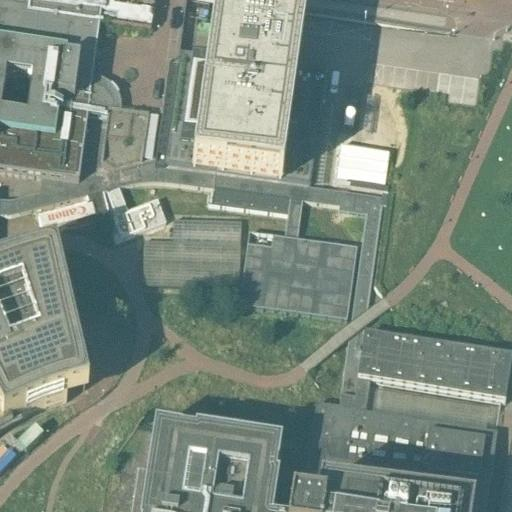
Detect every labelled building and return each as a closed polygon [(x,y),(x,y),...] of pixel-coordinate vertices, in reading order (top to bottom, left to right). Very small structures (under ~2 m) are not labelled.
[(0,0),(0,177),(41,183),(77,188),(87,114),(107,117),(100,171),(112,179),(141,169),(148,119),(108,114),(109,110),(108,107),(107,103),(105,101),(103,98),(100,95),(96,93),(90,93),(100,23),(111,25),(110,29),(151,35),(155,0),(0,0)] [(165,170),(164,172),(308,192),(326,73),(298,69),(305,20),(306,12),(223,0),(216,0),(216,6),(208,56),(180,52),(164,164),(163,170),(165,170)] [(0,221),(12,221),(87,203),(104,199),(105,198),(115,221),(126,216),(119,194),(135,190),(157,188),(190,191),(210,194),(208,209),(286,220),(283,244),(296,245),(302,206),(338,211),(338,216),(365,219),(339,412),(365,416),(369,386),(357,384),(363,338),(383,203),(308,192),(164,172),(165,170),(163,170),(164,164),(141,169),(112,179),(100,171),(107,117),(87,114),(77,188),(41,183),(40,196),(12,204),(0,203),(0,221)] [(350,188),(349,192),(382,197),(381,201),(387,202),(388,192),(384,191),(388,157),(340,150),(335,186),(350,188)] [(104,199),(87,203),(88,207),(38,220),(42,233),(108,216),(104,199)] [(115,221),(107,224),(115,246),(165,227),(156,205),(126,216),(115,221)] [(270,253),(247,250),(238,311),(346,326),(356,254),(296,245),(283,244),(272,242),(270,253)] [(0,432),(4,431),(9,428),(14,426),(19,423),(24,421),(29,419),(34,416),(40,414),(45,412),(50,410),(55,408),(61,407),(66,405),(87,400),(77,357),(71,329),(55,259),(44,261),(34,264),(23,267),(13,270),(3,274),(0,274),(0,432)] [(511,361),(363,338),(357,384),(369,386),(501,407),(505,407),(511,361)] [(501,407),(369,386),(365,416),(497,436),(501,407)] [(485,511),(497,436),(365,416),(339,412),(316,408),(313,426),(299,511),(273,511),(278,484),(275,483),(280,450),(194,437),(194,439),(154,433),(148,475),(138,474),(132,511),(485,511)] [(0,453),(0,471),(8,465),(0,453)]
